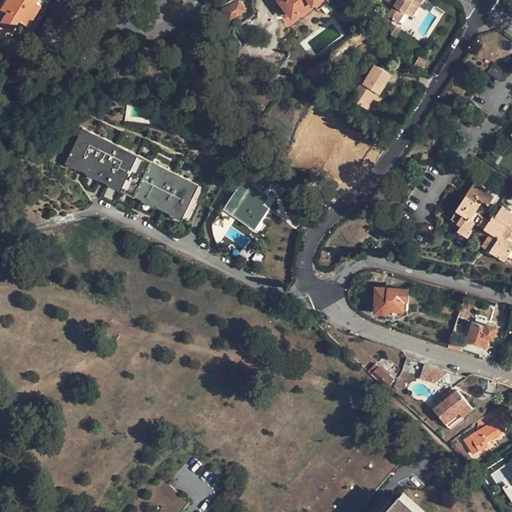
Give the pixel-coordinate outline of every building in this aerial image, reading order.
[(22,22),(27,15),(35,2),(36,0),(6,0),(1,9),(5,12),(0,20),(0,36),(1,37),(7,29),(11,31),(17,20),(22,22)] [(240,0),(233,0),(221,7),(228,18),(245,8),(240,0)] [(280,0),(290,13),(308,0),(311,0),(317,8),(327,0),(280,0)] [(386,0),(394,5),(388,15),(397,22),(403,11),(410,15),(419,0),(386,0)] [(41,5),(35,2),(27,15),(32,18),(41,5)] [(72,11),(58,4),(50,18),(56,21),(53,28),(73,38),(83,20),(72,14),(72,11)] [(419,55),(416,61),(423,65),(426,59),(419,55)] [(421,69),(423,65),(416,61),(414,65),(421,69)] [(367,108),(372,98),(381,83),(388,72),(373,63),(367,74),(362,83),(359,81),(349,97),(367,108)] [(499,79),(503,72),(492,65),(488,72),(499,79)] [(364,73),(359,81),(362,83),(367,74),(364,73)] [(386,87),(381,83),(372,98),(377,101),(386,87)] [(97,135),(89,131),(85,140),(78,137),(68,158),(82,165),(85,158),(92,162),(89,168),(103,175),(106,169),(112,172),(107,183),(121,190),(124,185),(134,164),(128,161),(132,152),(123,148),(122,150),(102,140),(99,147),(93,144),(97,135)] [(153,162),(145,159),(141,167),(134,164),(124,185),(138,192),(141,186),(147,189),(144,195),(159,202),(162,196),(169,200),(163,211),(171,214),(172,212),(184,217),(193,198),(191,197),(196,186),(187,182),(188,180),(180,176),(176,185),(170,182),(174,173),(159,165),(154,174),(148,171),(153,162)] [(255,209),(261,213),(271,197),(242,177),(245,172),(236,166),(226,183),(235,189),(223,209),(246,223),(255,209)] [(476,181),(466,195),(480,204),(483,200),(489,204),(496,194),(476,181)] [(476,211),(480,204),(466,195),(451,219),(461,225),(458,230),(467,236),(476,222),(471,218),(476,211)] [(511,211),(503,206),(497,215),(511,225),(511,211)] [(252,227),(261,213),(255,209),(246,223),(252,227)] [(511,226),(511,225),(497,215),(494,214),(489,220),(476,211),(471,218),(476,222),(492,232),(500,238),(503,234),(509,225),(511,226)] [(507,237),(511,229),(511,226),(509,225),(503,234),(507,237)] [(511,248),(511,240),(507,237),(503,234),(500,238),(492,232),(483,246),(504,260),(511,248)] [(406,289),(378,288),(376,310),(389,311),(389,308),(406,309),(406,289)] [(487,326),(473,322),(467,341),(486,346),(490,337),(493,338),(497,326),(488,323),(487,326)] [(468,377),(407,357),(403,370),(454,387),(468,377)] [(369,371),(387,387),(394,379),(377,363),(369,371)] [(446,423),(470,403),(466,399),(457,389),(434,408),(446,423)] [(468,397),(466,399),(470,403),(473,407),(475,405),(468,397)] [(449,426),(473,407),(470,403),(446,423),(449,426)] [(493,410),(496,415),(500,421),(506,418),(499,406),(493,410)] [(500,421),(496,415),(487,421),(486,420),(481,423),(483,427),(465,438),(473,452),(488,443),(486,441),(505,430),(500,421)] [(419,511),(402,497),(389,511),(419,511)]
